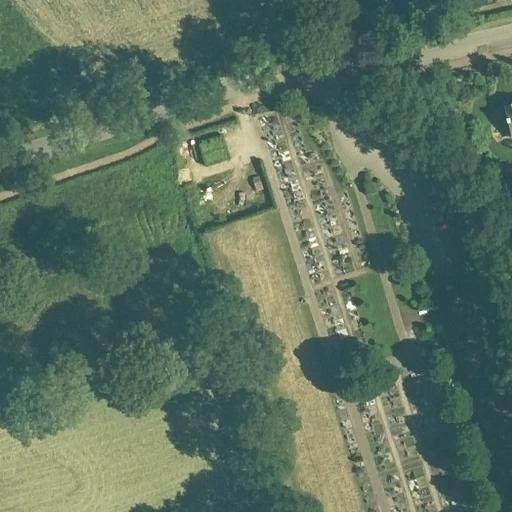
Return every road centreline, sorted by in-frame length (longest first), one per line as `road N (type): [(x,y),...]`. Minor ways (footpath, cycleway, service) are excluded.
road 1 (residential): [(0,166),(337,60)]
road 2 (residential): [(337,60),(511,35)]
